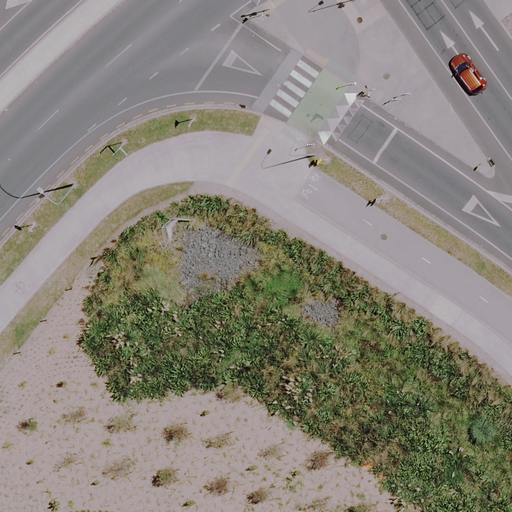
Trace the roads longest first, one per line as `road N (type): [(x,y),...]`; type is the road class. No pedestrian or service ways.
road 1 (secondary): [(511,218),(417,155),(255,70),(218,56),(113,54)]
road 2 (tertiary): [(113,54),(0,169)]
road 3 (secondary): [(511,110),(437,0)]
